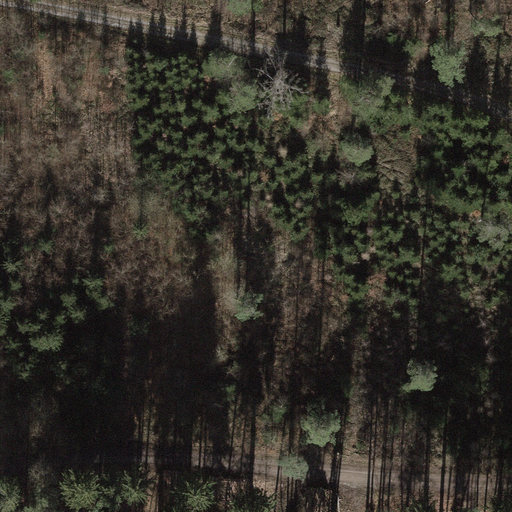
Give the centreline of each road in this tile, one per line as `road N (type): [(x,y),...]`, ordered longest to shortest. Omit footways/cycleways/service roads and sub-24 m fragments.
road 1 (track): [(511,116),(388,76),(0,0)]
road 2 (track): [(0,477),(23,466),(153,454),(288,485),(511,476)]
